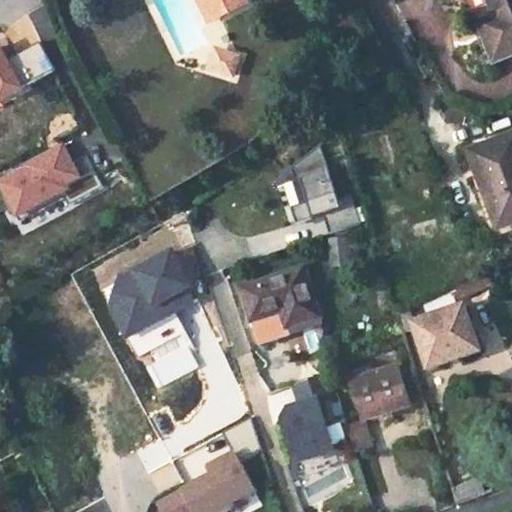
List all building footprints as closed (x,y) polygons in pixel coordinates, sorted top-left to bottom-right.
[(210,0),(198,0),(204,21),(216,17),(210,0)] [(210,0),(216,17),(245,8),(241,0),(210,0)] [(511,0),(496,0),(504,21),(490,27),(504,67),(511,63),(511,0)] [(511,141),(465,158),(492,238),(511,231),(511,141)] [(320,145),(291,167),(296,182),(300,180),(308,202),(291,208),(296,225),(323,216),(330,235),(361,224),(351,195),(338,200),(320,145)] [(347,252),(331,253),(332,269),(347,268),(347,252)] [(307,270),(243,292),(263,349),(295,338),(293,332),(325,321),(307,270)] [(464,309),(411,328),(427,374),(480,356),(464,309)] [(31,324),(38,341),(44,353),(31,358),(42,381),(76,366),(53,314),(31,324)] [(325,321),(293,332),(295,338),(327,326),(325,321)] [(370,373),(347,381),(362,425),(410,408),(397,370),(372,379),(370,373)] [(336,454),(320,404),(332,400),(325,378),(295,389),(302,409),(289,413),(284,424),(298,467),(336,454)] [(106,394),(61,413),(77,454),(122,436),(106,394)] [(371,454),(362,425),(349,429),(358,458),(371,454)]
